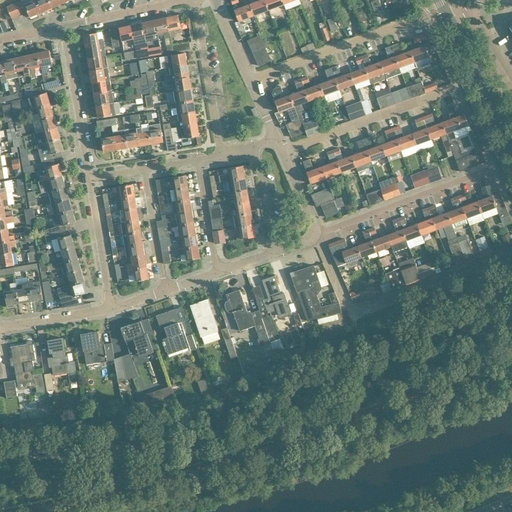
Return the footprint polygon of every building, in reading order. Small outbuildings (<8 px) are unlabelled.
[(28,11),(30,17),(41,12),(36,0),(35,0),(25,5),(23,0),(18,2),(23,13),(28,11)] [(36,0),(41,12),(52,7),(49,0),(36,0)] [(261,0),(259,1),(250,4),(254,15),(269,10),(265,0),(261,0)] [(265,0),(269,10),(271,15),(286,10),(284,4),(282,0),(265,0)] [(383,10),(379,0),(376,0),(371,2),(375,13),(383,10)] [(12,5),(17,16),(23,13),(18,2),(12,5)] [(405,3),(392,8),(396,18),(409,13),(408,11),(414,9),(412,3),(406,5),(405,3)] [(241,8),(235,10),(237,16),(239,21),(248,18),(254,15),(250,4),(241,8)] [(7,7),(12,18),(17,16),(12,5),(7,7)] [(7,7),(3,9),(8,20),(12,18),(7,7)] [(178,15),(166,17),(170,30),(171,38),(177,37),(176,34),(176,33),(182,32),(181,28),(178,15)] [(166,17),(155,20),(157,33),(158,37),(165,35),(165,37),(166,39),(170,38),(171,38),(170,30),(166,17)] [(333,18),(328,20),(332,32),(337,30),(333,18)] [(157,33),(155,20),(143,23),(146,36),(148,43),(152,42),(153,40),(152,34),(157,33)] [(146,36),(143,23),(131,25),(134,38),(136,46),(148,43),(146,36)] [(134,38),(131,25),(119,28),(122,41),(134,38)] [(326,28),(320,30),(325,42),(331,40),(326,28)] [(117,29),(110,31),(112,43),(119,41),(117,29)] [(99,39),(97,33),(84,35),(86,47),(104,44),(103,38),(99,39)] [(441,62),(433,43),(426,45),(425,44),(426,43),(425,39),(427,38),(426,35),(425,33),(413,38),(415,43),(417,42),(419,48),(411,51),(415,62),(430,56),(433,65),(441,62)] [(251,47),(263,42),(260,36),(248,41),(251,47)] [(265,48),(263,42),(251,47),(253,53),(265,48)] [(180,45),(173,46),(174,52),(185,50),(191,49),(190,43),(184,44),(180,45)] [(398,43),(392,45),(400,67),(415,62),(411,51),(402,54),(398,43)] [(106,56),(104,44),(86,47),(88,59),(106,56)] [(400,67),(392,45),(385,48),(389,59),(381,62),(387,79),(401,73),(399,68),(400,67)] [(162,54),(161,47),(148,50),(149,56),(162,54)] [(253,53),(256,60),(268,54),(265,48),(253,53)] [(52,63),(50,51),(38,53),(41,66),(42,73),(48,72),(46,65),(52,63)] [(125,53),(126,60),(138,58),(137,51),(125,53)] [(26,56),(29,69),(31,78),(37,77),(35,67),(41,66),(38,53),(26,56)] [(187,65),(185,53),(168,56),(169,63),(164,64),(164,69),(169,68),(187,65)] [(271,61),(268,54),(256,60),(259,66),(271,61)] [(368,54),(362,57),(370,79),(372,84),(387,79),(381,62),(372,65),(368,54)] [(15,58),(17,71),(19,77),(25,75),(25,76),(30,75),(31,78),(29,69),(26,56),(15,58)] [(106,56),(88,59),(90,70),(108,67),(106,56)] [(355,84),(370,79),(362,57),(356,59),(360,70),(350,73),(355,84)] [(3,61),(6,74),(7,79),(19,77),(17,71),(15,58),(3,61)] [(139,61),(141,73),(148,71),(146,59),(139,61)] [(132,76),(139,74),(137,63),(130,64),(132,76)] [(189,77),(187,65),(169,68),(170,74),(165,75),(166,81),(176,79),(189,77)] [(337,65),(332,68),(340,90),(355,84),(350,73),(341,76),(337,65)] [(108,67),(90,70),(92,82),(110,79),(108,67)] [(330,81),(321,84),(325,95),(340,90),(332,68),(326,70),(330,81)] [(142,77),(141,77),(142,86),(149,85),(149,84),(148,77),(147,74),(142,75),(142,77)] [(142,86),(141,77),(135,78),(136,80),(130,81),(131,88),(142,86)] [(178,91),(191,88),(189,77),(176,79),(166,81),(167,86),(173,85),(174,91),(178,91)] [(112,91),(110,79),(92,82),(94,94),(112,91)] [(298,92),(290,95),(294,106),(297,115),(301,113),(305,112),(302,104),(310,101),(305,89),(303,84),(302,79),(294,81),(298,92)] [(44,84),(46,90),(60,86),(58,80),(44,84)] [(411,98),(423,94),(426,93),(426,92),(424,86),(422,81),(407,87),(411,98)] [(424,86),(426,92),(437,88),(435,82),(429,84),(424,86)] [(311,87),(305,89),(310,101),(325,95),(321,84),(311,87)] [(142,94),(144,94),(142,86),(131,88),(133,95),(126,96),(127,101),(136,99),(142,98),(142,94)] [(273,89),(272,93),(279,112),(288,109),(293,123),(299,120),(297,115),(294,106),(290,95),(285,97),(282,98),(280,93),(283,92),(281,86),(273,89)] [(363,87),(357,90),(361,101),(368,99),(363,87)] [(397,90),(402,102),(411,98),(407,87),(397,90)] [(191,88),(178,91),(174,91),(176,103),(180,102),(193,100),(191,88)] [(112,91),(94,94),(96,106),(114,103),(112,91)] [(50,104),(47,93),(29,98),(32,109),(37,107),(50,104)] [(396,103),(393,94),(392,94),(391,93),(377,98),(381,109),(396,104),(395,103),(396,103)] [(147,108),(154,107),(152,95),(145,96),(147,108)] [(182,114),(195,112),(193,100),(180,102),(176,103),(178,115),(182,114)] [(347,110),(351,120),(351,121),(366,115),(361,101),(346,106),(347,110)] [(114,103),(96,106),(98,118),(116,115),(114,103)] [(37,107),(32,109),(33,115),(39,113),(40,119),(41,119),(54,115),(50,104),(37,107)] [(454,106),(447,108),(451,119),(442,122),(446,134),(449,141),(456,138),(453,131),(470,125),(465,114),(458,117),(454,106)] [(347,110),(342,112),(346,122),(351,120),(347,110)] [(178,115),(179,122),(176,122),(177,127),(184,126),(197,124),(195,112),(182,114),(178,115)] [(430,114),(423,117),(431,139),(438,137),(444,154),(447,153),(453,150),(450,144),(449,141),(446,134),(442,122),(436,125),(432,114),(430,114)] [(40,119),(42,124),(35,126),(36,133),(45,130),(57,127),(54,115),(41,119),(40,119)] [(419,131),(413,133),(417,145),(431,139),(423,117),(416,120),(415,120),(419,131)] [(128,148),(126,134),(125,130),(118,131),(116,118),(111,119),(112,125),(114,136),(116,150),(128,148)] [(112,125),(111,119),(97,121),(98,127),(112,125)] [(301,126),(301,125),(299,120),(293,123),(287,125),(289,131),(301,126)] [(301,125),(301,126),(304,132),(306,131),(308,136),(321,131),(317,120),(305,125),(305,123),(301,125)] [(151,144),(163,142),(160,124),(148,126),(149,130),(151,144)] [(177,127),(179,139),(181,139),(189,137),(199,136),(197,124),(184,126),(177,127)] [(301,126),(289,131),(292,137),(304,132),(301,126)] [(400,126),(393,128),(402,150),(417,145),(413,133),(404,136),(400,126)] [(42,137),(44,144),(60,139),(57,127),(45,130),(36,133),(34,133),(36,139),(42,137)] [(140,146),(151,144),(149,130),(143,131),(142,127),(141,127),(137,128),(137,132),(140,146)] [(137,128),(125,130),(126,134),(128,148),(140,146),(137,132),(137,128)] [(172,128),(164,129),(168,151),(177,150),(176,141),(176,140),(174,140),(172,128)] [(389,142),(383,144),(387,156),(402,150),(393,128),(386,131),(385,131),(389,142)] [(116,150),(114,136),(102,138),(104,152),(116,150)] [(20,150),(26,148),(24,137),(21,137),(17,138),(18,145),(19,145),(20,150)] [(370,137),(363,139),(372,161),(387,156),(383,144),(374,148),(370,137)] [(44,144),(37,146),(41,157),(42,162),(54,159),(52,154),(61,151),(64,150),(60,139),(44,144)] [(352,156),(356,167),(358,171),(373,166),(372,161),(363,139),(357,142),(361,152),(352,156)] [(458,141),(450,144),(453,150),(454,154),(456,160),(460,172),(486,162),(481,151),(475,153),(464,158),(458,141)] [(334,150),(341,172),(356,167),(352,156),(343,159),(339,148),(334,150)] [(322,166),(326,178),(330,187),(336,184),(333,175),(341,172),(334,150),(327,152),(331,163),(322,166)] [(42,163),(36,165),(38,171),(42,170),(43,175),(41,175),(42,180),(50,179),(62,175),(59,164),(55,165),(54,159),(42,163)] [(303,161),(311,183),(326,178),(322,166),(314,170),(310,159),(303,161)] [(245,177),(243,166),(228,168),(229,174),(219,176),(220,182),(228,180),(232,180),(245,177)] [(426,170),(430,183),(442,178),(438,166),(426,170)] [(415,188),(426,184),(430,183),(426,170),(411,175),(415,188)] [(173,177),(175,187),(175,189),(188,187),(186,175),(173,177)] [(50,179),(45,180),(48,191),(48,192),(53,191),(66,187),(63,176),(50,179)] [(245,177),(232,180),(228,180),(230,192),(234,191),(247,189),(245,177)] [(396,183),(382,189),(386,200),(400,194),(396,183)] [(115,199),(122,198),(135,196),(133,184),(126,185),(126,184),(125,184),(125,185),(116,187),(117,193),(114,194),(115,199)] [(489,185),(487,186),(482,187),(486,198),(478,201),(482,212),(497,207),(501,218),(510,215),(500,193),(493,196),(489,185)] [(53,191),(48,192),(50,196),(52,203),(56,202),(69,198),(66,187),(53,191)] [(188,187),(175,189),(177,201),(190,199),(188,187)] [(249,200),(247,189),(234,191),(236,204),(249,201),(249,200)] [(386,200),(382,189),(367,194),(371,206),(386,200)] [(318,192),(311,195),(317,207),(322,205),(320,198),(321,198),(318,192)] [(2,194),(0,194),(0,206),(4,206),(9,205),(7,193),(2,194)] [(467,218),(482,212),(478,201),(468,205),(465,194),(459,196),(467,218)] [(122,198),(115,199),(117,211),(120,211),(137,208),(135,196),(122,198)] [(455,210),(448,212),(452,224),(454,228),(469,223),(467,218),(459,196),(453,198),(451,199),(455,210)] [(56,202),(52,203),(55,215),(60,213),(72,210),(69,198),(56,202)] [(190,199),(177,201),(172,202),(174,214),(176,214),(192,211),(190,199)] [(209,208),(214,207),(220,206),(220,204),(213,205),(212,200),(208,201),(209,208)] [(322,205),(324,211),(336,206),(334,200),(331,201),(322,205)] [(234,216),(251,213),(249,201),(236,204),(229,205),(230,210),(235,209),(236,215),(234,216)] [(355,210),(352,203),(345,205),(347,213),(355,210)] [(436,205),(429,207),(437,229),(444,227),(450,241),(457,238),(452,224),(448,212),(440,215),(436,205)] [(4,206),(0,206),(0,218),(6,217),(14,216),(13,210),(5,211),(4,206)] [(211,220),(223,218),(221,206),(220,206),(214,207),(209,208),(211,220)] [(337,209),(336,206),(324,211),(327,217),(339,213),(337,209)] [(418,224),(422,235),(437,229),(429,207),(422,210),(426,220),(418,224)] [(139,220),(137,208),(120,211),(121,217),(120,217),(121,223),(139,220)] [(52,228),(44,231),(45,234),(45,236),(54,234),(66,230),(64,225),(72,223),(73,222),(76,221),(73,210),(60,214),(52,215),(55,228),(52,228)] [(180,221),(177,222),(178,225),(181,225),(194,222),(192,211),(179,213),(180,221)] [(253,224),(251,213),(234,216),(236,228),(253,224)] [(158,229),(171,226),(169,214),(162,216),(163,220),(157,221),(158,229)] [(6,217),(0,218),(0,230),(8,229),(7,223),(15,222),(14,216),(6,217)] [(405,216),(399,219),(407,241),(422,235),(418,224),(408,227),(405,216)] [(213,231),(223,230),(221,218),(223,218),(211,220),(213,231)] [(409,246),(407,241),(399,219),(393,221),(397,231),(388,235),(392,246),(394,252),(409,246)] [(123,235),(141,231),(139,220),(121,223),(123,235)] [(194,222),(178,225),(180,237),(178,237),(196,234),(194,222)] [(236,228),(238,240),(255,237),(253,224),(236,228)] [(24,234),(25,239),(33,237),(31,226),(24,227),(26,233),(24,234)] [(171,226),(158,229),(160,240),(174,238),(172,231),(169,231),(168,228),(171,227),(171,226)] [(370,229),(369,230),(377,252),(392,246),(388,235),(379,238),(375,228),(370,229)] [(8,229),(0,230),(0,242),(10,241),(15,240),(15,235),(9,236),(8,229)] [(54,234),(45,236),(47,242),(51,241),(56,240),(58,239),(62,250),(75,247),(71,235),(67,236),(66,230),(54,234)] [(223,230),(213,231),(216,243),(225,242),(223,230)] [(367,243),(358,246),(362,257),(377,252),(369,230),(363,232),(367,243)] [(125,246),(143,243),(141,231),(123,235),(125,246)] [(180,249),(198,246),(196,234),(178,237),(180,249)] [(484,235),(474,238),(479,251),(489,247),(484,235)] [(511,237),(511,235),(503,238),(506,245),(511,242),(511,237)] [(174,238),(160,240),(162,252),(167,251),(166,247),(172,247),(170,239),(174,238)] [(349,249),(345,239),(328,245),(336,262),(345,259),(347,263),(349,265),(352,266),(356,264),(357,263),(357,261),(357,259),(362,257),(358,246),(349,249)] [(466,261),(474,257),(475,257),(468,239),(459,242),(466,261)] [(10,241),(0,242),(0,254),(12,253),(17,252),(15,240),(10,241)] [(466,261),(459,242),(450,245),(449,246),(453,255),(457,264),(466,261)] [(127,258),(145,255),(143,243),(125,246),(127,258)] [(198,246),(180,249),(181,255),(186,254),(187,260),(200,258),(198,246)] [(75,247),(62,250),(65,262),(78,258),(75,247)] [(162,252),(164,264),(171,263),(169,252),(167,252),(167,251),(162,252)] [(37,261),(35,252),(28,253),(29,262),(37,261)] [(12,253),(0,254),(0,261),(1,267),(11,265),(14,265),(12,253)] [(127,264),(128,270),(147,267),(145,255),(127,258),(132,257),(133,263),(127,264)] [(388,256),(380,259),(382,267),(391,264),(388,256)] [(65,262),(57,264),(58,269),(62,267),(64,275),(68,274),(81,270),(78,258),(65,262)] [(416,264),(401,270),(406,285),(422,279),(416,264)] [(295,284),(305,311),(320,307),(315,291),(322,289),(317,275),(314,265),(314,266),(308,268),(308,267),(307,267),(307,268),(293,272),(290,273),(291,275),(295,284)] [(135,275),(136,281),(149,279),(150,277),(150,273),(148,272),(147,267),(128,270),(129,276),(135,275)] [(13,268),(1,270),(2,276),(14,274),(14,273),(13,268)] [(385,274),(391,290),(406,285),(401,270),(400,268),(385,274)] [(81,270),(68,274),(72,285),(85,281),(81,270)] [(291,312),(288,302),(284,293),(284,294),(282,295),(275,275),(262,280),(269,298),(263,300),(265,306),(268,305),(270,311),(279,308),(281,316),(291,312)] [(27,281),(31,301),(43,299),(40,281),(34,282),(33,280),(27,281)] [(379,280),(371,282),(376,296),(384,293),(379,280)] [(23,284),(16,285),(19,303),(31,301),(27,281),(22,282),(23,284)] [(69,296),(64,297),(66,306),(67,307),(80,305),(79,304),(77,296),(88,293),(85,281),(72,285),(66,286),(69,296)] [(371,298),(376,296),(371,282),(366,284),(371,298)] [(19,303),(16,285),(16,283),(10,284),(11,291),(5,292),(7,305),(8,306),(9,308),(14,307),(14,305),(14,304),(19,303)] [(50,286),(44,288),(46,302),(53,301),(50,286)] [(262,317),(259,310),(251,313),(248,314),(247,311),(240,290),(226,295),(229,301),(226,302),(225,304),(225,306),(226,308),(227,310),(228,312),(230,312),(233,311),(234,313),(235,312),(241,330),(256,325),(260,338),(258,339),(261,346),(263,346),(267,358),(268,357),(275,355),(274,351),(262,318),(262,317)] [(342,312),(339,302),(335,292),(329,295),(332,304),(320,307),(305,311),(309,321),(342,312)] [(193,306),(197,315),(199,323),(198,323),(203,336),(219,331),(214,314),(212,314),(210,310),(207,301),(209,300),(208,299),(198,302),(198,303),(191,306),(193,306)] [(179,323),(175,309),(156,316),(161,329),(166,327),(169,337),(164,339),(169,352),(190,345),(192,350),(197,348),(192,334),(186,336),(185,331),(182,332),(179,323)] [(298,313),(294,315),(297,325),(295,326),(297,331),(304,329),(298,313)] [(275,322),(275,323),(272,315),(269,316),(262,318),(274,351),(283,348),(280,338),(281,338),(277,328),(275,322)] [(121,328),(129,350),(136,347),(137,349),(139,354),(145,352),(146,355),(159,350),(153,331),(145,334),(141,321),(121,328)] [(223,330),(233,358),(239,356),(229,328),(223,330)] [(82,334),(83,344),(87,365),(115,360),(114,359),(112,343),(105,344),(104,344),(104,345),(100,345),(98,332),(82,334)] [(64,356),(63,351),(65,350),(63,338),(49,340),(51,352),(48,353),(50,367),(53,366),(55,374),(61,373),(61,372),(77,369),(75,361),(73,361),(72,353),(67,354),(68,355),(64,356)] [(27,344),(11,347),(12,347),(13,357),(15,366),(17,382),(35,379),(36,386),(37,392),(45,391),(42,373),(32,375),(32,370),(34,370),(33,361),(35,361),(36,359),(33,343),(32,342),(31,341),(30,340),(28,341),(27,342),(27,344)] [(122,356),(114,359),(115,360),(118,382),(126,380),(138,376),(131,353),(122,356)] [(56,389),(53,373),(46,374),(48,390),(56,389)] [(4,381),(6,390),(7,398),(18,396),(15,380),(4,381)]
